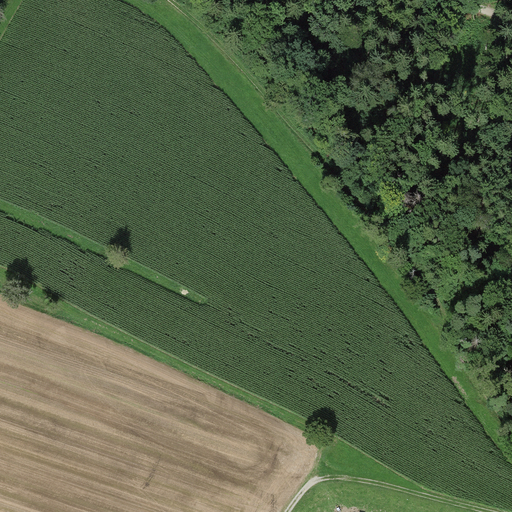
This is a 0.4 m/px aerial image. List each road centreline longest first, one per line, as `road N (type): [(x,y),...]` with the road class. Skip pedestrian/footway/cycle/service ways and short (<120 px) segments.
road 1 (track): [(165,0),(424,273),(511,428)]
road 2 (track): [(322,476),(330,440),(313,422),(0,269)]
road 3 (track): [(489,511),(394,482),(322,476)]
